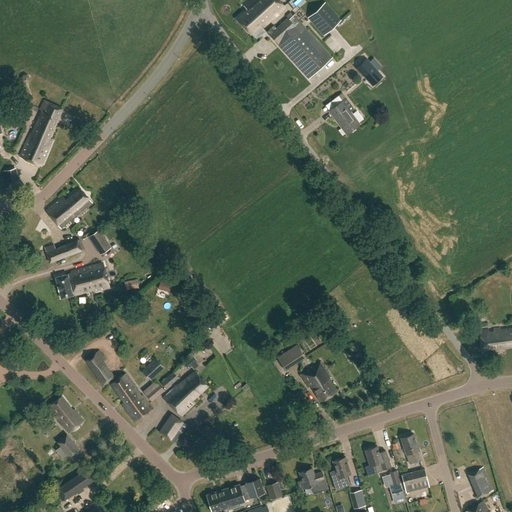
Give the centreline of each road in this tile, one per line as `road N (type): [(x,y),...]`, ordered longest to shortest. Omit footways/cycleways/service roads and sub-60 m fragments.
road 1 (unclassified): [(481,386),(197,8)]
road 2 (unclassified): [(0,208),(45,194),(144,89),(197,8)]
road 3 (tertiary): [(184,483),(0,301)]
road 4 (tertiary): [(184,483),(427,404)]
